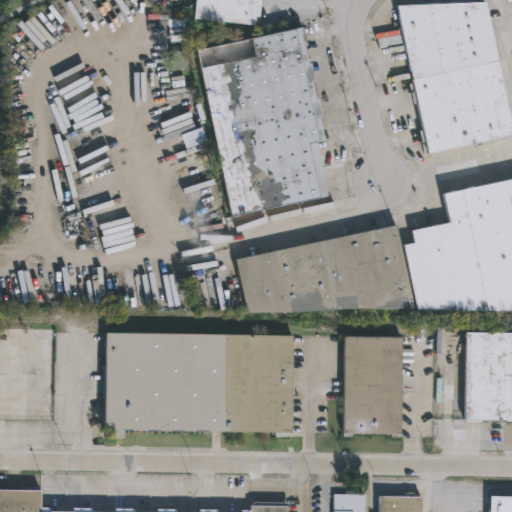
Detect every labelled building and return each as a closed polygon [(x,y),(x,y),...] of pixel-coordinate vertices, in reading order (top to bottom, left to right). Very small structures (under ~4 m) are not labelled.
[(257,0),(256,16),(252,16),(251,24),(190,18),(191,0),(257,0)] [(481,1),(509,133),(423,152),(421,141),(419,142),(417,130),(418,130),(412,102),(410,103),(406,83),(409,83),(391,5),(481,1)] [(324,195),(226,215),(191,49),(300,26),(324,139),(313,141),(324,195)] [(511,177),(511,311),(355,308),(291,312),(243,313),(231,259),(391,225),(396,246),(410,243),(407,230),(445,222),(439,193),(511,177)] [(286,432),(117,430),(117,439),(107,439),(107,430),(99,430),(100,333),(288,335),(287,432),(286,432)] [(511,420),(460,419),(462,333),(511,333),(511,420)] [(343,433),(339,433),(339,337),(397,337),(397,434),(343,433)] [(0,511),(0,489),(37,490),(37,508),(47,508),(47,511),(70,511),(70,508),(89,509),(89,511),(112,511),(112,509),(131,509),(131,511),(154,511),(154,509),(174,509),(174,511),(196,511),(196,510),(216,511),(239,511),(239,510),(248,510),(248,505),(285,505),(285,511),(0,511)] [(415,493),(415,497),(417,497),(417,511),(374,511),(374,496),(398,496),(398,493),(415,493)] [(330,511),(330,494),(363,494),(362,511),(330,511)] [(486,511),(487,496),(511,496),(511,511),(486,511)]
